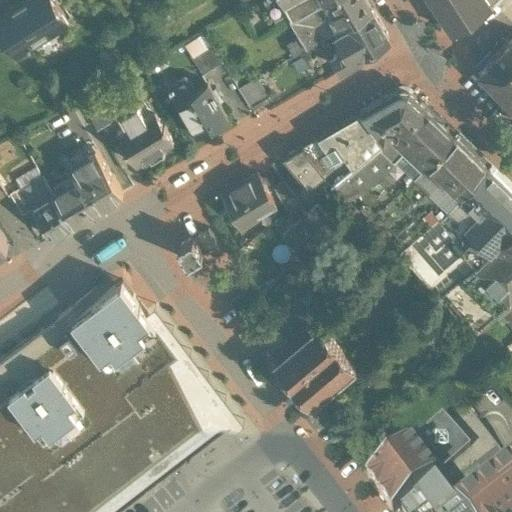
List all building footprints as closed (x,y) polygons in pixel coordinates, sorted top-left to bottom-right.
[(54,0),(20,0),(0,13),(0,29),(17,55),(68,22),(54,0)] [(263,0),(275,20),(289,12),(292,18),(323,0),(263,0)] [(323,0),(292,18),(289,20),(299,38),(306,49),(320,41),(311,26),(321,19),(324,23),(329,20),(327,16),(332,13),(342,29),(343,28),(372,12),(365,0),(323,0)] [(429,0),(449,30),(460,32),(492,6),(492,5),(496,0),(429,0)] [(372,12),(343,28),(354,45),(361,58),(385,43),(387,37),(372,12)] [(306,49),(299,38),(287,45),(293,56),(306,49)] [(511,39),(478,73),(511,107),(511,39)] [(211,43),(190,56),(202,74),(222,61),(211,43)] [(354,45),(333,57),(341,70),(361,58),(354,45)] [(269,97),(258,77),(239,88),(251,107),(269,97)] [(208,82),(192,91),(184,78),(170,87),(198,133),(227,115),(220,103),(222,101),(215,89),(213,91),(208,82)] [(404,87),(284,156),(308,186),(324,173),(331,182),(341,174),(425,107),(404,87)] [(99,101),(85,109),(98,130),(111,122),(99,101)] [(454,135),(425,107),(341,174),(355,191),(404,149),(423,167),(454,135)] [(156,109),(142,118),(139,112),(128,119),(131,124),(119,132),(137,163),(174,140),(156,109)] [(489,168),(454,135),(423,167),(414,177),(448,210),(449,209),(489,168)] [(97,148),(70,164),(78,177),(52,192),(54,196),(71,224),(124,193),(97,148)] [(404,149),(355,191),(363,201),(356,207),(366,218),(412,178),(414,177),(423,167),(404,149)] [(511,190),(489,168),(449,209),(477,235),(464,248),(471,255),(474,259),(478,263),(490,253),(511,230),(511,190)] [(256,173),(223,192),(242,224),(257,216),(255,213),(273,202),(256,173)] [(355,191),(341,174),(331,182),(323,187),(329,201),(355,191)] [(366,218),(365,219),(373,228),(383,220),(406,247),(439,219),(448,210),(414,177),(412,178),(366,218)] [(299,200),(285,181),(275,190),(286,210),(299,200)] [(54,196),(44,202),(40,196),(30,202),(34,208),(21,216),(40,243),(71,224),(54,196)] [(318,203),(283,233),(301,253),(319,238),(322,241),(338,227),(318,203)] [(439,219),(406,247),(397,254),(429,291),(436,284),(471,255),(464,248),(439,219)] [(193,236),(203,253),(217,244),(207,228),(193,236)] [(511,230),(490,253),(478,263),(444,292),(442,294),(477,332),(485,325),(500,312),(511,302),(511,230)] [(193,236),(178,246),(188,262),(203,253),(193,236)] [(471,255),(436,284),(440,288),(444,292),(478,263),(474,259),(471,255)] [(0,511),(127,511),(197,459),(244,421),(155,305),(147,312),(122,280),(107,291),(101,283),(0,360),(0,511)] [(511,302),(500,312),(511,325),(511,302)] [(322,327),(317,322),(275,358),(280,363),(313,403),(356,367),(322,327)] [(470,446),(435,477),(456,503),(510,462),(467,407),(451,406),(443,414),(470,446)] [(443,414),(367,480),(391,511),(396,511),(401,507),(435,477),(470,446),(443,414)] [(510,462),(456,503),(462,511),(511,511),(511,461),(510,462)] [(462,511),(456,503),(435,477),(401,507),(404,511),(462,511)]
